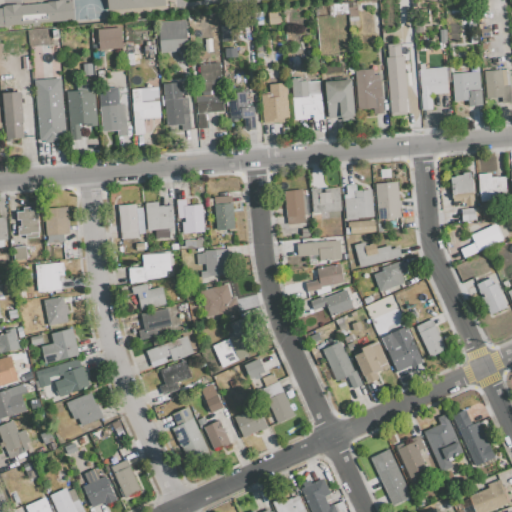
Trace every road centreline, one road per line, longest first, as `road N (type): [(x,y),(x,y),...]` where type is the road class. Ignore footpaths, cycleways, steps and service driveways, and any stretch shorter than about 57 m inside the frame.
road 1 (residential): [(0,181),(511,138)]
road 2 (residential): [(366,511),(275,308),(256,158)]
road 3 (residential): [(181,511),(116,363),(99,292),(90,174)]
road 4 (residential): [(173,511),(485,370)]
road 5 (residential): [(485,370),(432,244),(424,143)]
